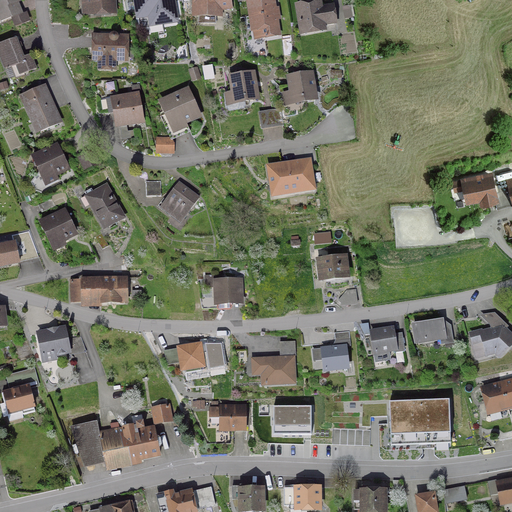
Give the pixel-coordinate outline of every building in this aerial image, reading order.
[(0,0),(0,20),(0,22),(11,18),(21,14),(15,0),(0,0)] [(112,0),(88,0),(90,14),(112,13),(112,2),(112,0)] [(134,0),(138,16),(146,15),(148,28),(161,26),(161,23),(174,21),(172,10),(174,7),(173,1),(171,0),(134,0)] [(218,0),(194,0),(194,13),(198,13),(198,24),(214,24),(214,13),(219,13),(218,0)] [(221,0),(223,9),(231,8),(229,0),(221,0)] [(273,10),(271,0),(250,0),(247,1),(254,40),(277,36),(275,20),(277,17),(276,12),(273,10)] [(321,21),(334,19),(332,6),(319,9),(318,4),(296,8),(301,34),(323,30),(321,21)] [(26,22),(25,15),(22,16),(12,20),(15,27),(26,22)] [(105,37),(93,37),(93,52),(93,60),(98,60),(98,70),(114,70),(114,60),(125,60),(125,49),(126,38),(114,38),(113,37),(112,36),(111,35),(109,34),(107,35),(105,36),(105,37)] [(30,56),(23,58),(15,39),(0,45),(0,58),(5,70),(16,66),(19,75),(35,69),(30,56)] [(192,80),(198,78),(196,70),(189,72),(192,80)] [(256,100),(252,74),(230,78),(234,100),(243,99),(244,102),(256,100)] [(314,100),(310,75),(288,78),(292,101),(301,99),(302,102),(314,100)] [(46,94),(45,95),(42,87),(20,97),(29,116),(32,115),(40,132),(59,123),(46,94)] [(159,114),(171,140),(180,136),(178,134),(187,130),(184,123),(198,117),(186,92),(161,103),(164,112),(159,114)] [(114,100),(118,126),(140,122),(136,96),(114,100)] [(269,112),(271,126),(282,124),(279,110),(269,112)] [(258,114),(261,128),(271,126),(269,112),(258,114)] [(171,156),(171,140),(153,140),(153,156),(171,156)] [(66,169),(56,147),(34,158),(44,180),(66,169)] [(84,172),(91,168),(85,155),(77,158),(84,172)] [(307,163),(263,170),(268,200),(312,193),(307,163)] [(481,197),(482,202),(494,199),(489,175),(463,180),(467,200),(481,197)] [(160,197),(160,182),(145,182),(145,197),(160,197)] [(198,199),(178,184),(160,208),(172,218),(175,214),(183,219),(198,199)] [(103,228),(122,218),(105,188),(92,194),(96,201),(90,204),(103,228)] [(54,206),(51,199),(37,206),(41,213),(54,206)] [(74,234),(63,212),(41,223),(52,245),(74,234)] [(101,250),(108,247),(100,234),(94,237),(101,250)] [(0,246),(0,267),(18,263),(14,244),(0,246)] [(344,258),(317,261),(320,281),(346,278),(344,258)] [(125,280),(70,281),(70,303),(125,302),(125,280)] [(239,281),(215,282),(216,311),(231,310),(230,305),(240,304),(239,281)] [(452,342),(455,341),(452,320),(412,326),(415,343),(443,338),(444,343),(445,345),(452,343),(452,342)] [(55,360),(54,355),(68,353),(63,329),(37,334),(43,363),(55,360)] [(392,329),(370,333),(374,354),(395,351),(392,329)] [(495,352),(499,357),(511,343),(511,339),(501,329),(481,334),(481,331),(470,334),(472,344),(482,341),(486,355),(495,352)] [(334,341),(349,339),(348,332),(333,334),(334,341)] [(275,360),(245,360),(246,378),(253,378),(253,388),(291,387),(290,344),(275,344),(275,360)] [(199,368),(202,367),(199,346),(178,349),(181,370),(184,370),(185,374),(200,371),(199,368)] [(347,369),(344,347),(321,350),(324,371),(347,369)] [(21,387),(22,389),(1,395),(4,404),(6,403),(9,414),(20,410),(22,415),(33,412),(28,392),(37,389),(33,374),(18,378),(21,387)] [(511,381),(501,384),(507,409),(511,407),(511,381)] [(488,414),(507,409),(501,384),(481,390),(488,414)] [(450,400),(389,404),(391,445),(453,442),(450,400)] [(152,409),(155,424),(170,421),(167,407),(152,409)] [(312,407),(273,407),(273,435),(311,435),(312,407)] [(219,419),(219,430),(233,430),(243,430),(244,430),(244,414),(244,409),(219,409),(219,419)] [(134,430),(141,429),(139,416),(131,417),(133,427),(122,429),(101,433),(98,434),(96,423),(71,428),(85,468),(104,464),(105,472),(120,469),(119,463),(139,459),(142,458),(159,455),(154,432),(135,435),(134,430)] [(511,481),(498,483),(500,493),(503,504),(511,502),(511,481)] [(295,489),(288,490),(288,510),(288,511),(300,511),(300,510),(318,510),(318,489),(301,489),(301,485),(295,485),(295,489)] [(239,486),(239,487),(231,487),(231,501),(239,500),(239,511),(262,511),(262,490),(245,490),(245,486),(239,486)] [(361,487),(361,492),(354,492),(354,510),(361,510),(361,511),(383,511),(384,491),(367,491),(367,487),(361,487)] [(452,503),(449,490),(444,491),(444,505),(452,503)] [(169,497),(168,494),(157,496),(160,511),(194,511),(190,492),(172,496),(169,497)] [(426,511),(431,511),(435,510),(433,494),(415,497),(417,511),(426,511)] [(129,503),(99,510),(99,511),(131,511),(130,509),(131,509),(130,503),(129,503)]
